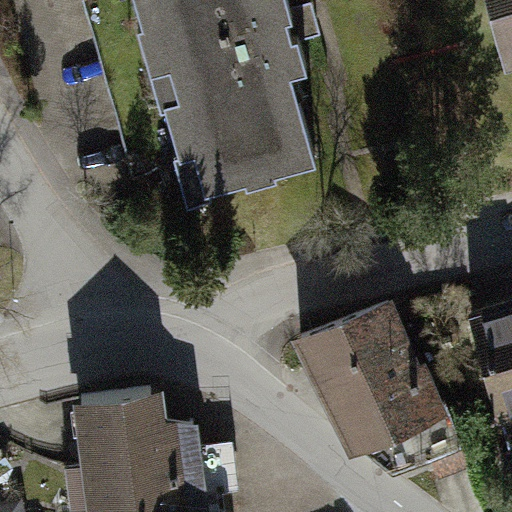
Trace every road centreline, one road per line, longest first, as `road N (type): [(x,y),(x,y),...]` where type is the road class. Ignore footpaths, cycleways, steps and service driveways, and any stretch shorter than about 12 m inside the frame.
road 1 (residential): [(511,240),(246,308),(180,344)]
road 2 (residential): [(180,344),(418,511)]
road 3 (residential): [(0,149),(72,261),(99,340)]
